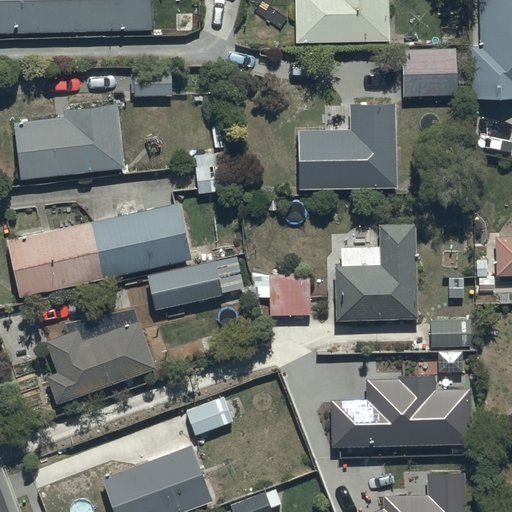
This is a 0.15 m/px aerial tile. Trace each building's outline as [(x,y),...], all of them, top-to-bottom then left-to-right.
[(0,0),(0,33),(144,30),(143,0),(0,0)] [(287,0),(287,44),(383,44),(382,0),(287,0)] [(511,0),(472,0),(473,49),(463,49),(463,98),(511,98),(511,0)] [(450,49),(394,50),(395,98),(450,97),(450,49)] [(358,54),(358,74),(388,74),(388,54),(358,54)] [(134,90),(134,94),(172,93),(171,67),(134,68),(134,72),(129,72),(129,90),(134,90)] [(14,118),(20,175),(124,165),(118,99),(63,104),(64,113),(14,118)] [(395,101),(349,101),(349,127),(297,127),(297,184),(395,184),(395,101)] [(193,152),(198,191),(235,186),(230,147),(193,152)] [(5,238),(18,293),(190,255),(178,200),(5,238)] [(333,263),(335,316),(418,313),(414,220),(379,222),(380,244),(339,245),(340,263),(333,263)] [(511,271),(511,233),(495,234),(496,272),(511,271)] [(145,271),(153,307),(247,286),(239,251),(145,271)] [(268,271),(269,313),(310,311),(308,270),(268,271)] [(47,372),(56,400),(155,365),(135,306),(65,320),(68,329),(45,337),(56,369),(47,372)] [(469,316),(429,318),(430,344),(470,343),(469,316)] [(468,439),(466,395),(438,396),(438,380),(364,383),(365,401),(333,402),(335,444),(468,439)] [(222,394),(185,409),(195,433),(232,418),(222,394)] [(191,442),(100,474),(113,511),(172,511),(211,498),(191,442)] [(469,511),(468,473),(425,474),(426,498),(385,499),(385,511),(381,511),(469,511)] [(273,511),(265,490),(228,503),(231,511),(273,511)]
